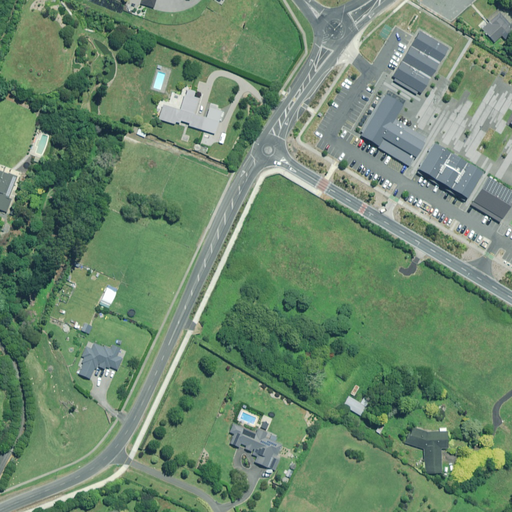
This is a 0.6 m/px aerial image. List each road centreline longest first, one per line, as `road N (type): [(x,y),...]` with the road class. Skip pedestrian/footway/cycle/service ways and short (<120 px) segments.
road 1 (residential): [(260,157),(121,440),(79,476),(0,509)]
road 2 (tertiary): [(287,162),(511,297)]
